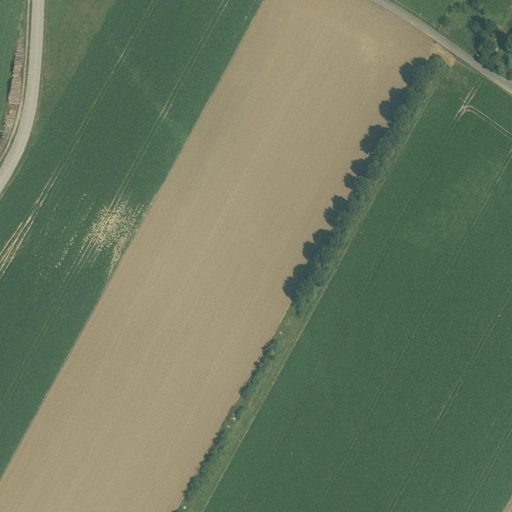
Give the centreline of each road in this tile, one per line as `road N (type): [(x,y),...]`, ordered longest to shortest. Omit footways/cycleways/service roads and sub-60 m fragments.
road 1 (tertiary): [(0,183),(25,129),(38,0)]
road 2 (residential): [(511,88),(375,0)]
